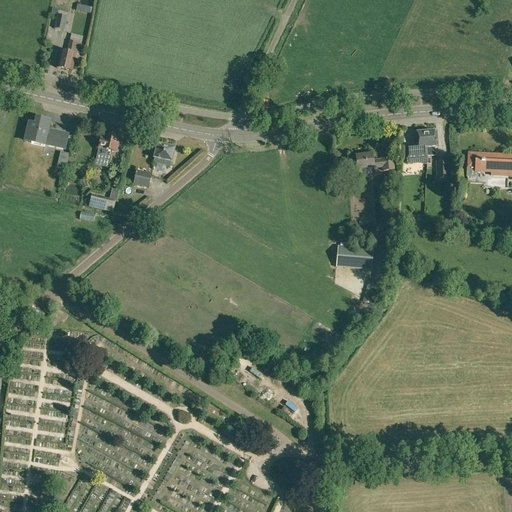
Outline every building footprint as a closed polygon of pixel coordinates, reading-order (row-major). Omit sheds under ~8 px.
[(58,15),(58,16),(55,29),(64,31),(67,17),(59,15),(58,15)] [(61,51),(57,68),(64,70),(64,69),(66,69),(66,70),(72,72),(76,55),(78,56),(81,45),(70,42),(68,53),(61,51)] [(49,123),(45,123),(46,121),(37,119),(35,125),(29,123),(27,135),(32,136),(31,143),(44,146),(44,144),(65,149),(68,135),(47,130),(49,123)] [(428,157),(426,132),(417,133),(418,148),(416,148),(416,146),(408,147),(409,159),(419,158),(420,162),(427,163),(426,168),(427,168),(428,157)] [(426,132),(428,157),(436,156),(436,148),(435,132),(426,132)] [(109,167),(113,152),(117,153),(119,144),(118,144),(119,138),(117,138),(117,136),(112,135),(112,136),(106,135),(105,142),(101,141),(96,164),(109,167)] [(153,159),(155,159),(154,165),(170,168),(171,163),(173,164),(176,148),(156,144),(153,159)] [(359,177),(358,170),(376,168),(376,169),(383,168),(383,172),(394,171),(393,159),(382,160),(382,161),(373,162),(372,156),(371,153),(365,153),(365,156),(356,157),(357,164),(348,164),(350,178),(359,177)] [(477,172),(491,172),(493,172),(492,175),(511,176),(511,155),(506,156),(506,162),(498,162),(498,157),(501,157),(501,155),(469,154),(468,167),(477,168),(477,172)] [(65,169),(68,156),(62,155),(59,167),(65,169)] [(436,161),(436,180),(449,180),(448,160),(436,161)] [(136,172),(133,184),(149,188),(152,175),(136,172)] [(80,181),(83,189),(88,188),(85,179),(80,181)] [(112,189),(110,198),(92,195),(88,207),(113,213),(118,191),(112,189)] [(81,212),(80,219),(94,222),(95,215),(81,212)] [(393,237),(392,226),(383,227),(376,227),(377,238),(383,238),(393,237)] [(372,271),(372,268),(374,248),(338,245),(336,269),(372,271)] [(389,248),(378,247),(376,279),(387,280),(389,248)] [(370,278),(363,302),(373,305),(379,281),(370,278)] [(209,364),(206,371),(214,375),(216,371),(218,368),(209,364)] [(298,411),(289,404),(286,408),(295,415),(298,411)]
